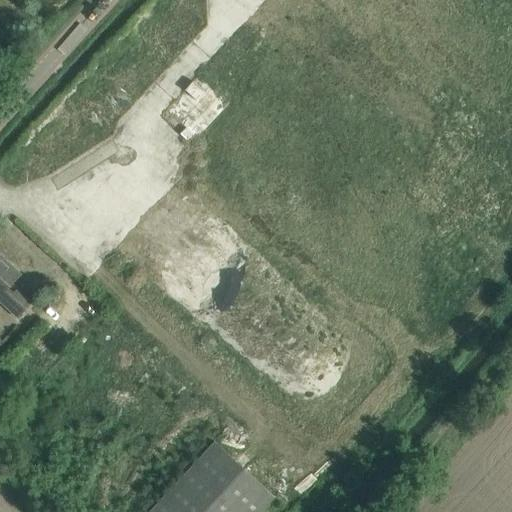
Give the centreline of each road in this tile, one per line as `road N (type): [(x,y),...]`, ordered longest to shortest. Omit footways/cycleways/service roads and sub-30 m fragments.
road 1 (track): [(375,511),(511,354)]
road 2 (tertiary): [(0,136),(120,0)]
